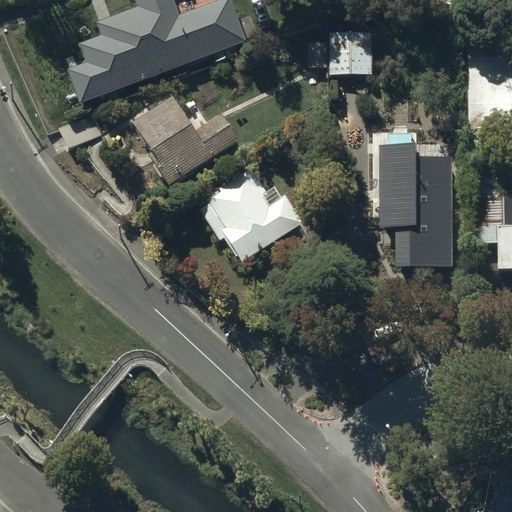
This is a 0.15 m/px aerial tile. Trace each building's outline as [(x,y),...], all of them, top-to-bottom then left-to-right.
[(247,48),(231,5),(182,24),(172,0),(135,0),(141,15),(102,30),(108,45),(85,53),(93,72),(74,79),(85,108),(247,48)] [(373,39),(330,39),(330,48),(330,74),(330,80),(372,81),(373,39)] [(511,41),(469,42),(470,136),(511,135),(511,41)] [(330,74),(330,48),(310,48),(310,74),(330,74)] [(240,148),(224,123),(197,140),(174,103),(133,128),(172,190),(240,148)] [(101,137),(92,115),(59,129),(68,151),(101,137)] [(455,276),(454,165),(419,165),(418,153),(381,153),(382,235),(397,235),(398,277),(455,276)] [(303,231),(288,205),(278,211),(255,174),(207,203),(212,211),(203,217),(222,247),(230,242),(246,267),(303,231)] [(511,199),(504,200),(503,181),(475,182),(477,250),(501,249),(501,276),(511,275),(511,199)] [(323,338),(324,302),(301,302),(300,338),(323,338)] [(502,511),(511,511),(511,470),(502,511)]
